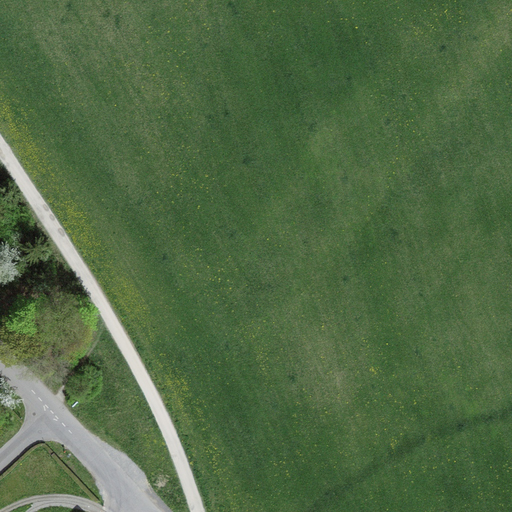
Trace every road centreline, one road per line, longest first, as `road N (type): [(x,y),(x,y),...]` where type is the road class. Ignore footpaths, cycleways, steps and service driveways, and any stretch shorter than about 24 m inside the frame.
road 1 (track): [(0,147),(114,323),(161,415),(195,511)]
road 2 (unclassified): [(0,358),(143,511)]
